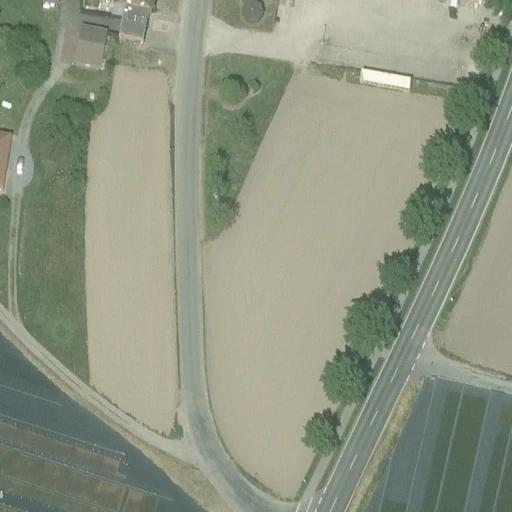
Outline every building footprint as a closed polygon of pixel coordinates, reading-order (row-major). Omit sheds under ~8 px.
[(57,0),(42,0),(42,9),(57,11),(57,0)] [(97,0),(85,0),(84,12),(96,13),(97,0)] [(116,0),(115,10),(126,12),(148,16),(151,0),(116,0)] [(148,16),(126,12),(123,32),(145,36),(148,16)] [(145,36),(123,32),(121,42),(143,46),(145,36)] [(104,38),(81,34),(74,69),(98,73),(104,38)] [(511,511),(511,492),(501,471),(494,508),(456,500),(461,511),(511,511)]
